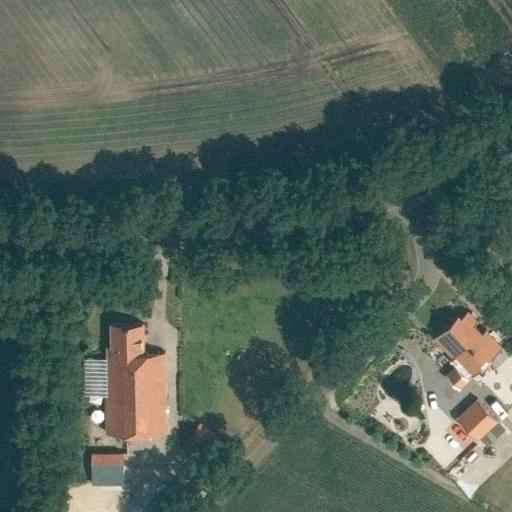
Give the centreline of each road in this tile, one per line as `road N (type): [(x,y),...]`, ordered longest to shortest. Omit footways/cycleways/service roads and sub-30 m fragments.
road 1 (tertiary): [(0,244),(171,241),(404,197)]
road 2 (unclassified): [(202,511),(416,286),(428,261),(404,197)]
road 3 (tertiary): [(511,142),(404,197)]
